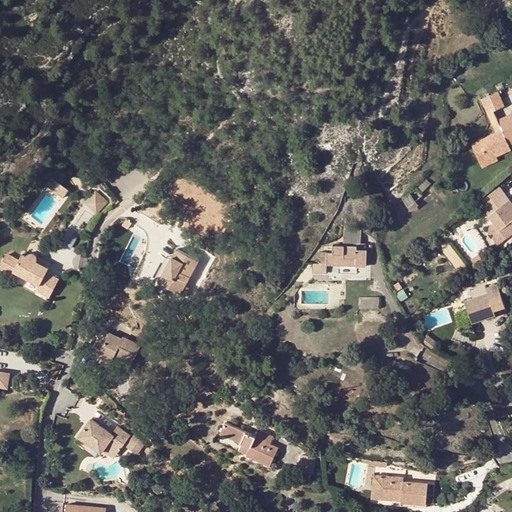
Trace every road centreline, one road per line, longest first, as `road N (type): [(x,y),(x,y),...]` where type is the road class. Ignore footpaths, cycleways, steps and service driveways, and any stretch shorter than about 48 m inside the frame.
road 1 (residential): [(137,182),(88,253),(88,297),(48,414),(40,511)]
road 2 (residential): [(374,275),(423,360),(479,391),(511,455)]
